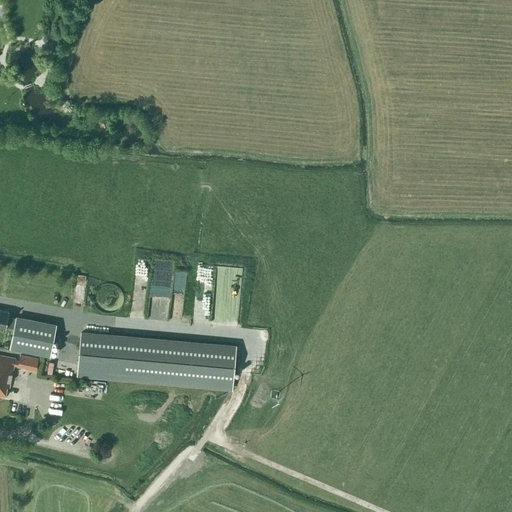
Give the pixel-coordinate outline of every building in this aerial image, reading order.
[(43,37),(43,40),(45,43),(49,43),(51,41),(52,38),(50,35),(46,35),(44,36),(43,37)] [(109,119),(100,122),(104,133),(113,130),(109,119)] [(8,311),(0,309),(0,327),(5,329),(8,311)] [(56,324),(16,316),(9,349),(50,357),(56,324)] [(236,344),(81,331),(77,376),(231,390),(236,344)] [(0,396),(4,398),(7,387),(9,388),(15,359),(0,355),(0,396)]
